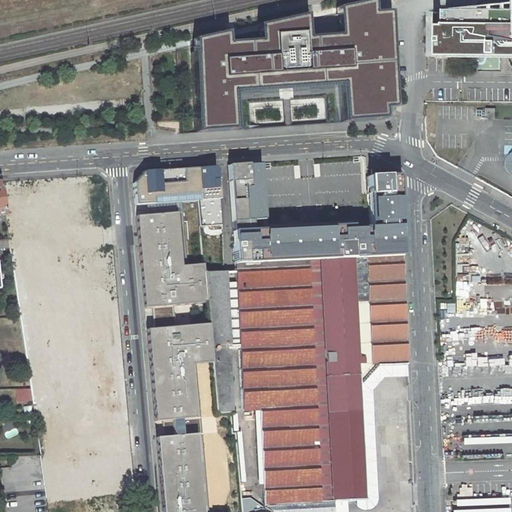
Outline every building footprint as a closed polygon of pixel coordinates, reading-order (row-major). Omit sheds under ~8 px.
[(193,46),(197,132),(234,130),(231,93),(341,85),(343,122),(384,120),(383,109),(391,109),(394,109),(389,12),(373,13),(372,6),(365,7),(365,9),(335,15),(338,35),(307,37),(306,21),(257,32),(257,41),(227,43),(226,39),(193,46)] [(511,11),(445,12),(446,27),(439,27),(439,37),(439,44),(433,60),(434,60),(435,57),(442,59),(444,56),(451,56),(451,60),(500,59),(511,59),(511,11)] [(486,109),(486,120),(496,120),(496,109),(486,109)] [(234,264),(402,256),(399,175),(367,176),(368,226),(251,231),(251,220),(262,220),(259,164),(226,165),(234,264)] [(132,183),(134,202),(152,200),(152,194),(214,190),(214,167),(142,171),(141,172),(132,183)] [(99,176),(24,180),(24,197),(2,199),(5,214),(7,230),(69,225),(75,290),(45,294),(55,403),(89,401),(96,492),(133,491),(107,288),(84,290),(81,266),(103,264),(102,236),(80,238),(79,225),(103,223),(99,176)] [(144,307),(207,302),(204,273),(204,264),(180,266),(176,213),(136,216),(144,307)] [(333,502),(365,501),(358,378),(362,381),(374,369),(368,364),(407,362),(402,256),(234,264),(242,390),(277,388),(278,408),(282,505),(333,502)] [(223,272),(204,273),(207,302),(209,325),(212,363),(216,413),(235,412),(223,272)] [(212,363),(209,325),(146,330),(148,347),(154,421),(196,418),(192,365),(212,363)] [(17,402),(32,402),(30,388),(16,389),(17,402)] [(242,390),(243,410),(258,409),(278,408),(277,388),(242,390)] [(278,408),(258,409),(263,506),(282,505),(278,408)] [(205,511),(200,435),(155,438),(161,511),(205,511)] [(282,505),(263,506),(263,508),(268,511),(333,511),(333,502),(282,505)]
